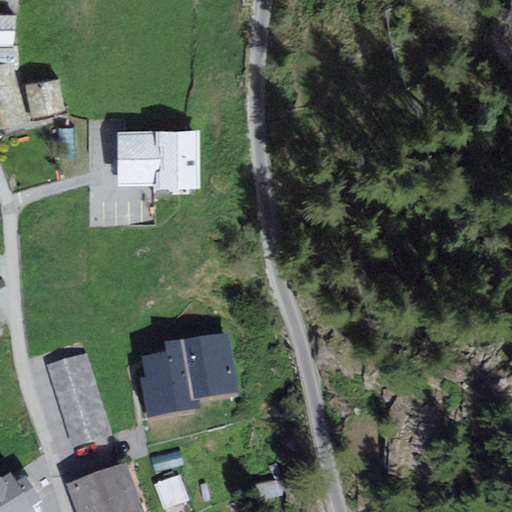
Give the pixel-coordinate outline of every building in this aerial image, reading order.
[(0,68),(13,65),(16,17),(0,17),(0,68)] [(0,127),(26,122),(23,108),(13,65),(0,68),(0,127)] [(59,81),(24,86),(27,107),(29,122),(63,117),(62,109),(59,81)] [(196,134),(123,134),(124,179),(158,178),(158,187),(197,187),(196,134)] [(231,338),(160,348),(162,361),(134,364),(142,427),(203,419),(202,408),(240,402),(231,338)] [(108,432),(84,358),(52,368),(76,442),(108,432)] [(136,511),(123,473),(67,492),(73,511),(136,511)] [(156,483),(166,508),(190,499),(180,474),(156,483)] [(27,511),(9,483),(0,488),(0,511),(27,511)]
